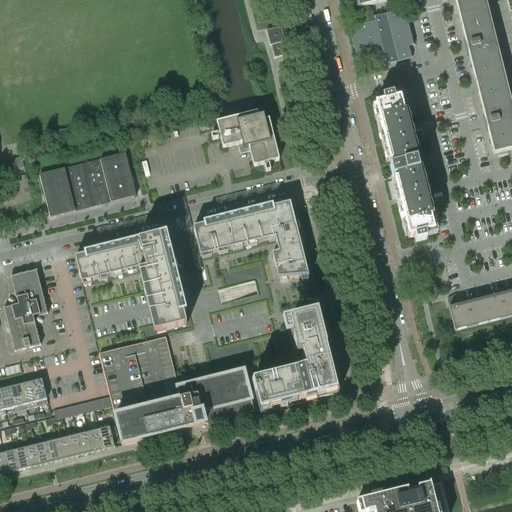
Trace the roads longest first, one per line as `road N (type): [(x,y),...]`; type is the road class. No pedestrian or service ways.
road 1 (tertiary): [(20,511),(281,446)]
road 2 (residential): [(381,270),(459,250),(416,76)]
road 3 (residential): [(290,482),(296,505),(511,451)]
road 4 (residential): [(174,214),(355,169)]
road 5 (residential): [(172,342),(204,334),(174,214)]
road 6 (residential): [(53,244),(92,395)]
road 7 (residential): [(53,244),(174,214)]
